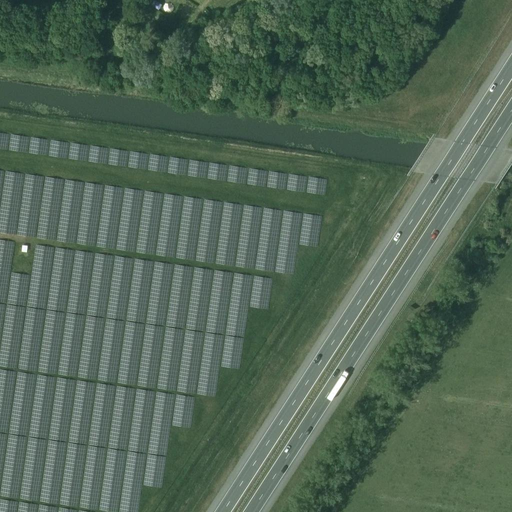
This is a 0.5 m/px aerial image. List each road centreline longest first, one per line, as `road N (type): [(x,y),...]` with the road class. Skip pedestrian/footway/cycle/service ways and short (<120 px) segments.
road 1 (motorway): [(511,66),(222,511)]
road 2 (motorway): [(251,511),(511,109)]
